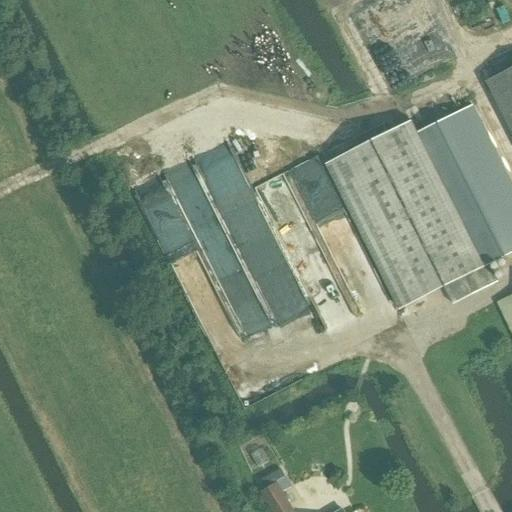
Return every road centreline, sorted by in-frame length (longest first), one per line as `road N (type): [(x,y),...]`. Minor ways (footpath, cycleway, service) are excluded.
road 1 (track): [(473,71),(352,117),(221,91),(0,190)]
road 2 (track): [(511,147),(436,0)]
